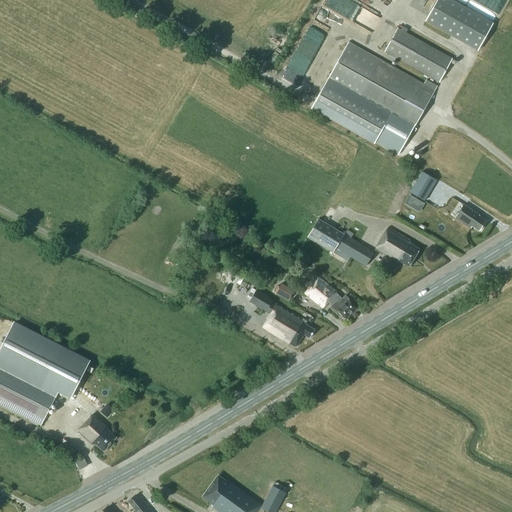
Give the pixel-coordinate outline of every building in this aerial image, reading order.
[(361,25),(369,9),(351,0),(325,0),(323,5),(361,25)] [(437,0),(426,21),(478,50),(493,24),(450,0),(437,0)] [(306,25),(286,73),(304,81),(324,33),(306,25)] [(439,82),(453,59),(397,28),(384,51),(439,82)] [(313,107),(399,155),(413,130),(415,131),(417,129),(414,127),(434,91),(423,85),(423,84),(349,42),(313,107)] [(422,172),(410,192),(424,201),(436,180),(422,172)] [(450,214),(452,211),(462,196),(449,187),(437,205),(450,214)] [(425,204),(417,199),(412,208),(420,212),(425,204)] [(470,228),(472,226),(479,231),(485,221),(479,216),(479,215),(464,205),(455,218),(470,228)] [(374,253),(318,219),(307,237),(316,243),(333,253),(336,248),(366,266),(374,253)] [(388,227),(374,250),(398,263),(399,261),(409,267),(420,249),(410,243),(411,241),(388,227)] [(398,267),(390,261),(387,267),(391,270),(395,272),(398,267)] [(345,319),(357,308),(349,300),(345,295),(342,298),(336,293),(337,292),(318,277),(305,293),(323,308),(327,302),(328,303),(329,302),(332,305),(331,306),(336,312),(338,311),(345,319)] [(294,290),(281,283),(279,286),(277,285),(274,292),(276,293),(275,293),(288,300),(294,290)] [(304,334),(310,338),(315,330),(305,324),(310,316),(305,313),(301,319),(276,303),(276,304),(272,302),(273,300),(256,290),(252,287),(246,297),(250,300),(249,301),(270,314),(266,319),(267,319),(262,327),(295,347),(304,334)] [(0,406),(40,427),(58,391),(71,398),(90,362),(61,348),(13,323),(0,349),(0,406)] [(108,415),(117,408),(112,402),(103,409),(108,415)] [(94,443),(96,444),(103,452),(117,437),(107,428),(108,426),(94,413),(78,431),(92,444),(94,443)] [(79,468),(86,464),(83,458),(76,462),(79,468)] [(263,511),(265,510),(268,511),(275,511),(288,489),(275,482),(262,505),(227,479),(226,481),(218,476),(203,497),(214,505),(213,507),(219,511),(263,511)] [(135,510),(133,511),(134,511),(152,511),(140,497),(138,498),(135,495),(128,501),(135,510)]
